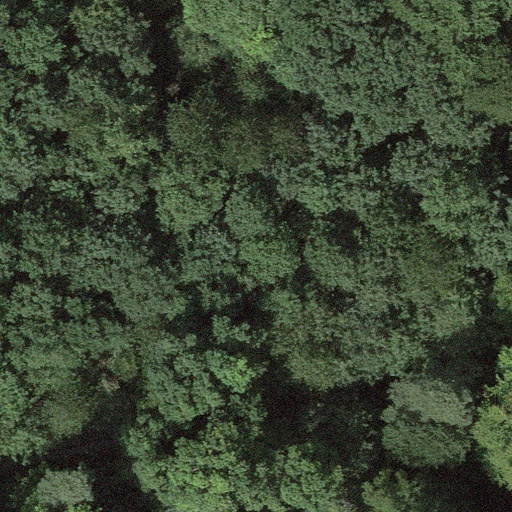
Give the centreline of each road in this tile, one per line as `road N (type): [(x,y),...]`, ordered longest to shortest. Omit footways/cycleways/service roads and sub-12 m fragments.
road 1 (track): [(0,459),(511,329)]
road 2 (track): [(211,0),(511,124)]
